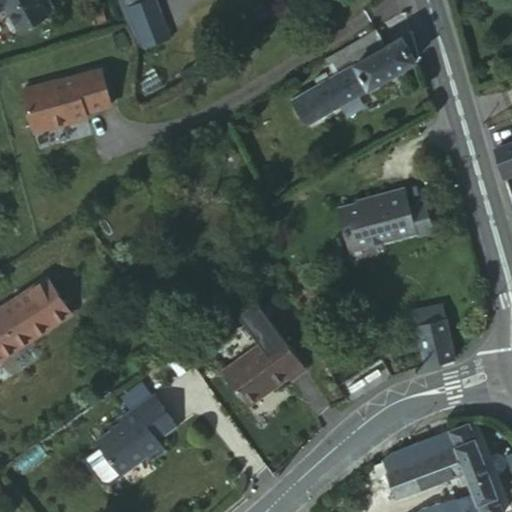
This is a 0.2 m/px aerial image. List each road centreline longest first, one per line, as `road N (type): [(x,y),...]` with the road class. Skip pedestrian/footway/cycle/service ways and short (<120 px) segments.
road 1 (secondary): [(428,0),(511,290)]
road 2 (tertiary): [(411,396),(367,421),(264,511)]
